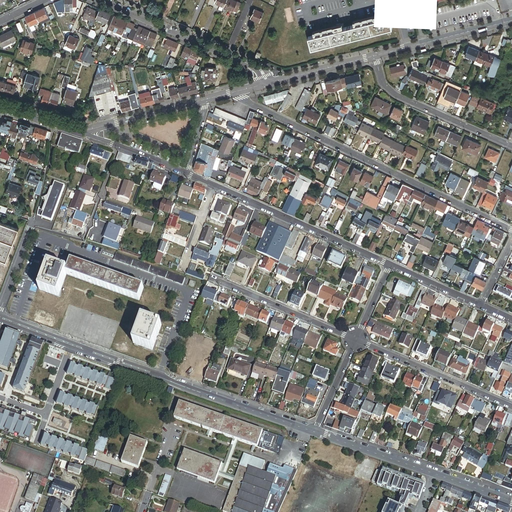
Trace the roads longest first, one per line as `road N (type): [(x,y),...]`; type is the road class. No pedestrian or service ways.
road 1 (residential): [(511,230),(241,99),(238,90)]
road 2 (residential): [(72,343),(313,432)]
road 3 (residential): [(186,173),(389,264)]
road 4 (residential): [(373,55),(381,83),(395,94),(511,146)]
road 5 (residential): [(511,406),(355,339)]
road 6 (residential): [(355,339),(211,277)]
road 7 (tertiary): [(511,19),(373,55)]
road 8 (residential): [(102,0),(227,55)]
road 9 (residential): [(313,432),(432,473)]
